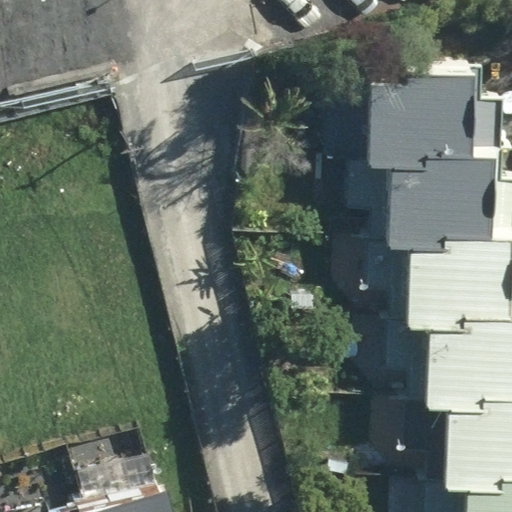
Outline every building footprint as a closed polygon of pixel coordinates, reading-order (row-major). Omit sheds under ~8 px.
[(374,53),(373,68),(321,68),(321,139),(345,140),(430,140),(431,125),(501,124),(501,82),(480,81),(481,43),(412,42),(412,53),(374,53)] [(511,160),(501,160),(501,124),(431,125),(430,140),(345,140),(345,191),(368,192),(367,221),(449,221),(449,208),(511,207),(511,160)] [(511,207),(449,208),(449,221),(367,221),(364,221),(364,272),(388,272),(387,300),(469,300),(469,290),(511,289),(511,207)] [(511,289),(469,290),(469,300),(387,300),(382,300),(383,352),(403,352),(402,382),(488,382),(488,371),(511,371),(511,289)] [(511,371),(488,371),(488,382),(402,382),(403,434),(424,434),(424,462),(506,462),(505,450),(511,450),(511,371)] [(511,511),(511,450),(505,450),(506,462),(424,462),(420,462),(419,511),(511,511)] [(173,511),(162,462),(73,483),(80,511),(173,511)]
